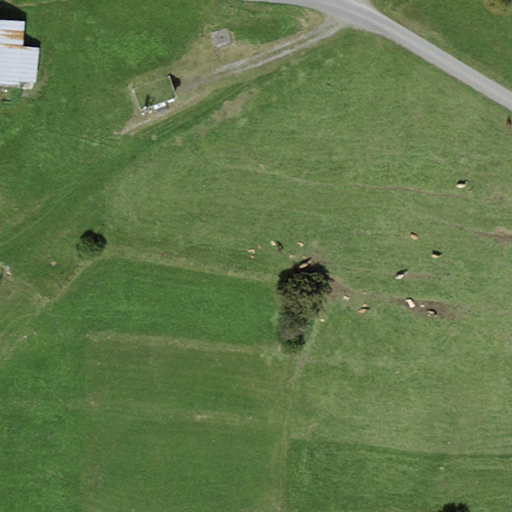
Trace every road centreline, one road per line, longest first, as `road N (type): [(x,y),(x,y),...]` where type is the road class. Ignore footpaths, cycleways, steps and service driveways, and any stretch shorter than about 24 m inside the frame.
road 1 (track): [(0,250),(74,187),(253,62),(358,13)]
road 2 (unclassified): [(319,0),(358,13),(511,102)]
